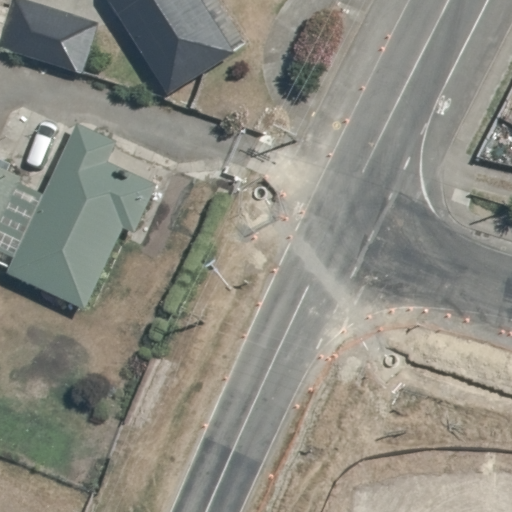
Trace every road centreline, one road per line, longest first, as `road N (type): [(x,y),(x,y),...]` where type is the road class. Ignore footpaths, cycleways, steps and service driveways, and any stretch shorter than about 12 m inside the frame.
road 1 (unclassified): [(206,511),(335,231)]
road 2 (unclassified): [(452,0),(335,231)]
road 3 (unclassified): [(511,287),(335,231)]
